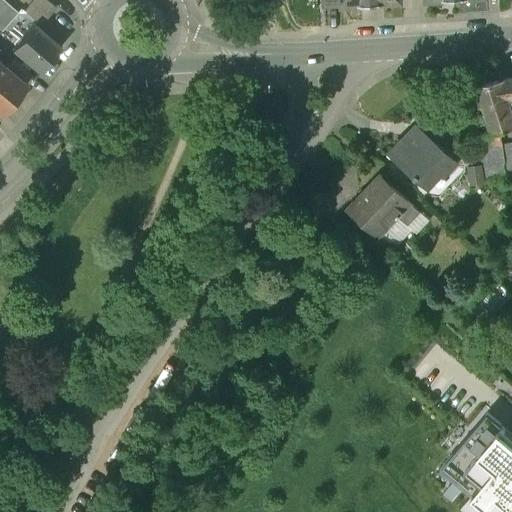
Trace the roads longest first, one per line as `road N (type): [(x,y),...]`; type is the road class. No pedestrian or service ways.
road 1 (unclassified): [(325,54),(324,88),(303,145),(57,511)]
road 2 (track): [(100,445),(82,434),(86,369),(204,85)]
road 3 (residential): [(325,54),(511,41)]
road 4 (tertiary): [(0,182),(119,55)]
road 5 (residential): [(174,43),(325,54)]
road 6 (track): [(86,369),(49,376),(0,446)]
